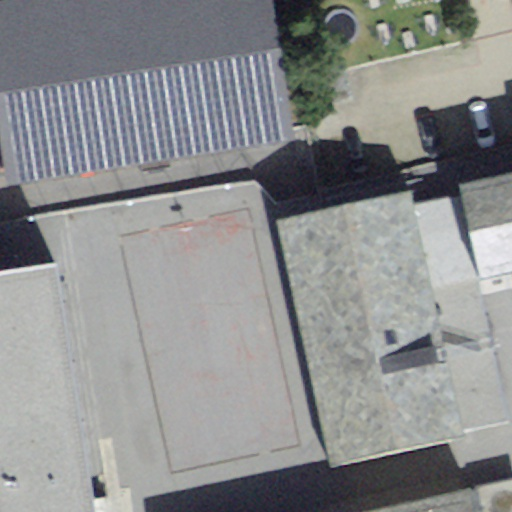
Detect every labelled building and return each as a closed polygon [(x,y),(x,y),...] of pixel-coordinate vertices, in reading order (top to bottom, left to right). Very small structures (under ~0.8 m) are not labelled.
[(266,0),(43,0),(0,7),(0,159),(5,192),(290,145),(266,0)] [(511,167),(445,182),(449,198),(466,281),(477,279),(511,271),(511,167)] [(398,195),(271,224),(328,472),(455,443),(401,209),(398,195)] [(449,198),(401,209),(455,443),(510,431),(477,279),(466,281),(449,198)] [(90,511),(45,259),(0,267),(0,511),(90,511)] [(511,511),(511,481),(463,492),(467,511),(511,511)] [(467,511),(463,492),(367,511),(467,511)]
